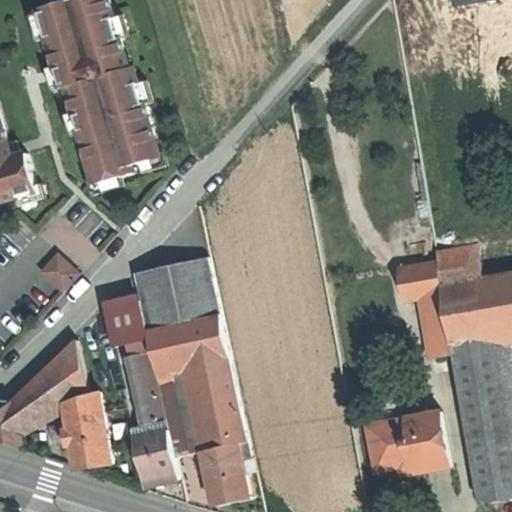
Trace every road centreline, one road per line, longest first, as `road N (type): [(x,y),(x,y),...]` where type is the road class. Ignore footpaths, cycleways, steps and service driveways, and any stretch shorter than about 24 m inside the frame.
road 1 (residential): [(0,391),(367,0)]
road 2 (secondary): [(0,472),(132,511)]
